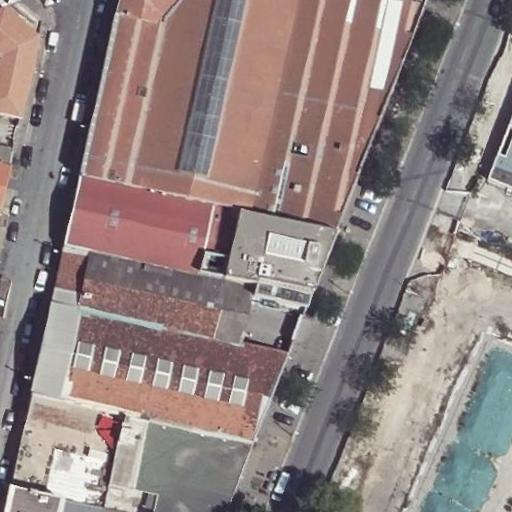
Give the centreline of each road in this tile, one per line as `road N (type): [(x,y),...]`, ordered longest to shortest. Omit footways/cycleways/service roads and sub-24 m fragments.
road 1 (residential): [(493,0),(292,511)]
road 2 (residential): [(0,379),(88,0)]
